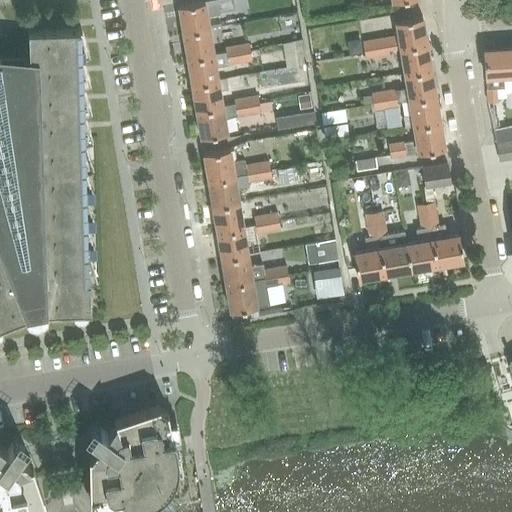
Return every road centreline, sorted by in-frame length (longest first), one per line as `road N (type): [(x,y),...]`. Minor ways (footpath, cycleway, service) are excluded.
road 1 (unclassified): [(193,351),(132,0)]
road 2 (unclassified): [(193,351),(497,306)]
road 3 (residential): [(497,306),(453,22)]
road 4 (unclassified): [(0,393),(176,363),(193,351)]
